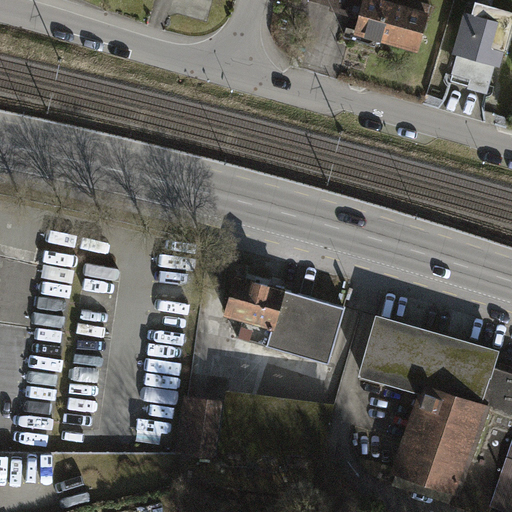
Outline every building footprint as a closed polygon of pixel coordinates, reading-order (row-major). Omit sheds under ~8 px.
[(311,0),(309,8),(358,21),(363,0),(311,0)] [(383,0),(381,0),(363,0),(358,21),(352,44),(417,61),(427,20),(381,8),(383,0)] [(511,18),(470,6),(450,76),(491,88),(511,18)] [(289,289),(237,273),(225,314),(246,321),(240,341),(271,350),(289,289)] [(289,289),(271,350),(328,367),(346,305),(289,289)] [(511,368),(499,364),(504,350),(383,311),(362,375),(422,394),(397,471),(456,490),(452,504),(476,511),(493,511),(496,505),(511,510),(511,368)] [(335,404),(229,389),(228,399),(188,394),(180,454),(217,459),(214,477),(310,487),(335,404)]
